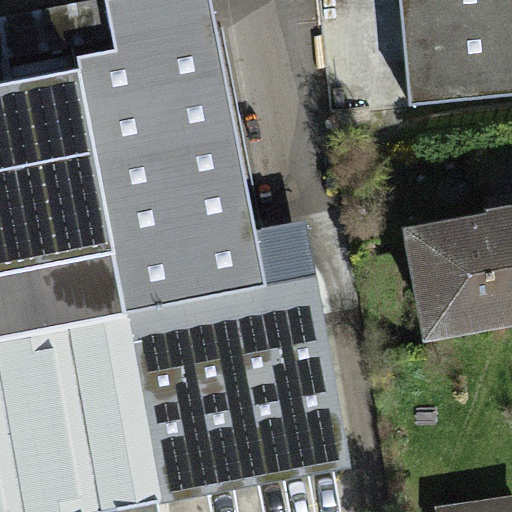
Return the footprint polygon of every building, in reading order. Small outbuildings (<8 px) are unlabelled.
[(121,65),(56,77),(88,245),(0,261),(0,352),(282,299),(224,0),(178,0),(112,13),(121,65)] [(511,0),(407,0),(420,117),(511,106),(511,0)] [(0,261),(88,245),(56,77),(0,88),(0,261)] [(511,216),(399,236),(417,343),(511,327),(511,216)] [(0,352),(0,511),(95,511),(339,464),(304,291),(282,299),(0,352)]
